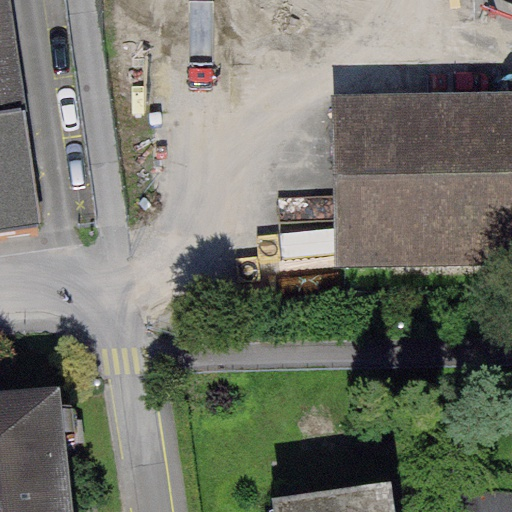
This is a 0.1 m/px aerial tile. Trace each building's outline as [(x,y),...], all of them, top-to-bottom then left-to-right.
[(0,0),(0,120),(25,117),(7,0),(0,0)] [(511,116),(344,119),(345,267),(511,264),(511,116)] [(0,239),(42,233),(25,118),(0,122),(0,239)] [(82,511),(75,409),(0,415),(0,511),(82,511)] [(511,511),(511,496),(395,501),(396,511),(511,511)] [(396,511),(395,501),(308,511),(396,511)]
